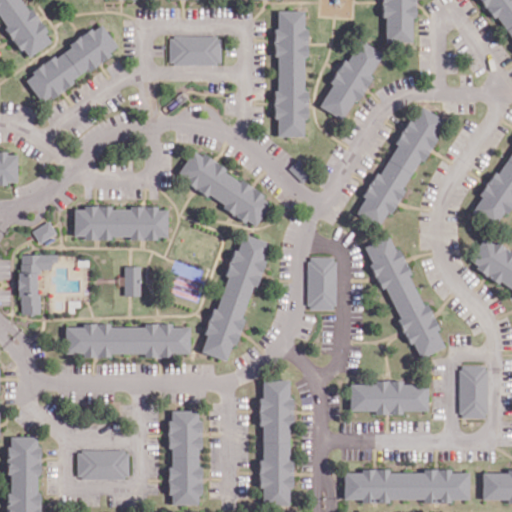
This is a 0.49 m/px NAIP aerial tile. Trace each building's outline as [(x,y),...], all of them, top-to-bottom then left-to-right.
[(0,0),(0,16),(6,25),(3,27),(20,49),(22,47),(28,55),(49,40),(43,32),(46,30),(30,8),(28,10),(20,0),(0,0)] [(382,0),(382,15),(386,15),(386,40),(411,40),(411,15),(414,15),(414,0),(382,0)] [(511,0),(483,0),(511,40),(511,0)] [(279,11),(278,29),(274,29),(274,54),(278,54),(277,89),(273,89),(273,117),(277,117),(277,135),(303,135),(303,117),(307,117),(307,89),(302,89),(302,54),(306,54),(306,28),(302,28),(302,11),(279,11)] [(100,23),(24,78),(41,101),(117,47),(100,23)] [(169,38),(169,59),(173,59),(173,63),(216,63),(216,61),(219,61),(219,38),(215,38),(215,35),(173,35),(173,38),(169,38)] [(356,39),(381,53),(343,118),(319,104),(356,39)] [(420,107),(411,120),(408,118),(394,141),(397,143),(353,210),(379,226),(419,156),(422,158),(436,136),(433,134),(442,121),(420,107)] [(511,147),(511,199),(496,224),(472,209),(511,147)] [(0,150),(5,150),(5,154),(14,154),(15,180),(5,180),(5,183),(0,183),(0,150)] [(191,151),(178,171),(186,176),(184,180),(205,194),(207,192),(223,202),(221,205),(243,220),(245,218),(253,224),(268,201),(261,196),(262,194),(240,179),(238,181),(221,170),(224,166),(201,152),(199,156),(191,151)] [(297,157),(288,167),(303,181),(312,171),(297,157)] [(73,209),(73,237),(166,237),(166,209),(73,209)] [(31,230),(38,242),(54,232),(47,221),(31,230)] [(241,233),(200,351),(225,360),(266,242),(241,233)] [(364,245),(386,234),(394,249),(398,248),(410,271),(406,273),(422,306),(426,304),(437,327),(434,328),(443,345),(420,356),(412,340),(408,341),(396,318),(400,316),(384,284),(381,286),(369,263),(372,261),(364,245)] [(511,254),(485,236),(468,260),(511,291),(511,254)] [(21,254),(20,270),(17,270),(17,294),(21,294),(21,312),(38,312),(38,294),(35,294),(35,272),(38,271),(38,267),(49,267),(49,259),(55,259),(55,254),(21,254)] [(306,260),(306,303),(309,303),(309,307),(333,307),(332,303),(335,303),(335,260),(331,261),(331,257),(309,257),(309,260),(306,260)] [(123,265),(139,264),(139,293),(124,293),(123,265)] [(65,326),(65,353),(187,353),(187,326),(65,326)] [(458,369),(458,412),(461,412),(461,419),(484,419),(484,411),(487,411),(487,369),(483,368),(483,365),(462,365),(462,369),(458,369)] [(263,379),(263,397),(259,397),(259,424),(263,423),(263,458),(258,458),(259,486),(262,486),(262,502),(287,502),(287,485),(291,485),(291,458),(287,458),(287,424),(291,424),(291,396),(288,396),(288,379),(263,379)] [(349,384),(349,408),(374,409),(374,413),(400,413),(400,409),(426,409),(426,384),(401,384),(401,380),(374,380),(374,385),(349,384)] [(171,410),(168,502),(196,503),(199,411),(171,410)] [(9,436),(9,446),(6,446),(6,473),(9,473),(9,492),(5,492),(5,511),(38,511),(38,492),(36,492),(35,473),(39,472),(38,445),(34,445),(34,436),(9,436)] [(81,449),(81,452),(77,452),(77,474),(81,474),(81,477),(123,477),(123,474),(127,475),(128,451),(123,451),(123,449),(81,449)] [(511,471),(482,472),(482,500),(511,499),(511,471)] [(341,472),(341,498),(467,500),(467,473),(341,472)]
